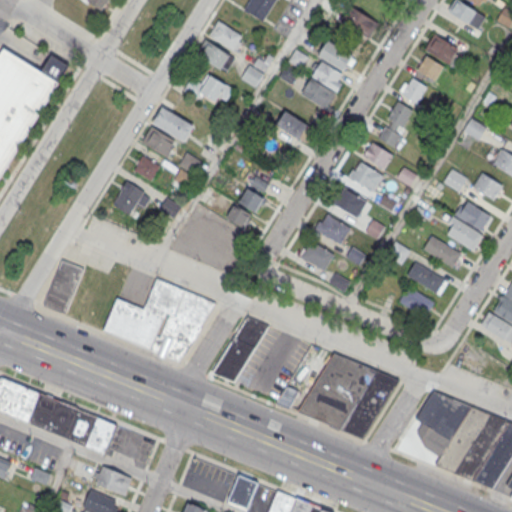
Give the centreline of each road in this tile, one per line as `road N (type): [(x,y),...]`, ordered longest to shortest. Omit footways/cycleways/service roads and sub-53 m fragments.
road 1 (secondary): [(396,493),(7,334)]
road 2 (residential): [(7,334),(207,0)]
road 3 (residential): [(423,0),(263,258),(263,270)]
road 4 (residential): [(134,0),(0,216)]
road 5 (residential): [(442,339),(423,340),(263,270)]
road 6 (residential): [(152,90),(0,0)]
road 7 (residential): [(511,230),(442,339)]
